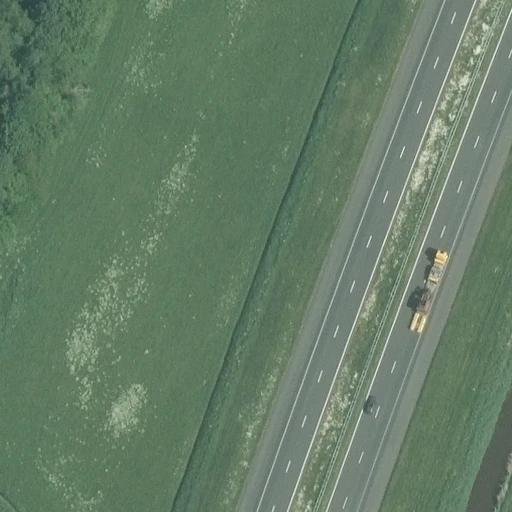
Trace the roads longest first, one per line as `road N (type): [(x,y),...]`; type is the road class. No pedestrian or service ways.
road 1 (motorway): [(453,0),(263,511)]
road 2 (motorway): [(349,511),(511,74)]
